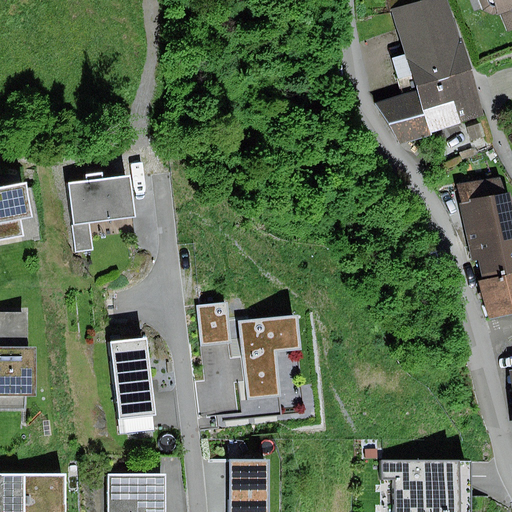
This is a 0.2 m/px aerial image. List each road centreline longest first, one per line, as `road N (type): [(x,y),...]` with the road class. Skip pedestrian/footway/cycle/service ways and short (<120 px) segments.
road 1 (residential): [(511,481),(446,228),(365,114),(350,65),(346,0)]
road 2 (residential): [(198,511),(156,177)]
